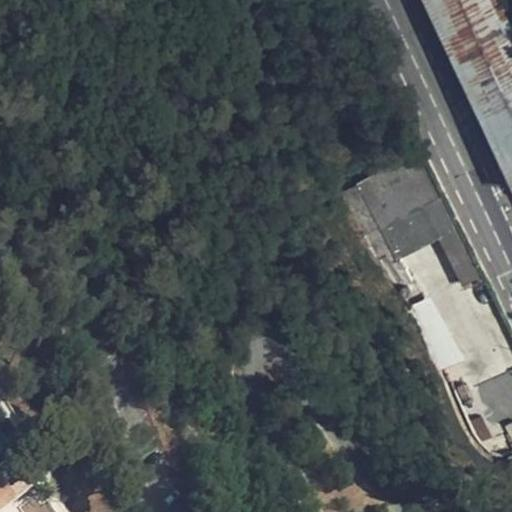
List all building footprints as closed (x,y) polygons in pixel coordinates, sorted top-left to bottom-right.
[(424,0),(511,188),(511,25),(500,0),(424,0)] [(441,200),(414,147),(362,182),(378,210),(415,188),(427,208),(431,206),(441,200)] [(444,231),(454,226),(450,218),(441,200),(431,206),(444,231)] [(432,297),(410,307),(438,370),(460,360),(432,297)] [(0,456),(12,449),(0,430),(0,456)] [(15,459),(0,469),(0,481),(16,504),(36,490),(15,459)] [(0,481),(0,488),(2,491),(0,492),(0,511),(3,511),(16,504),(0,481)]
